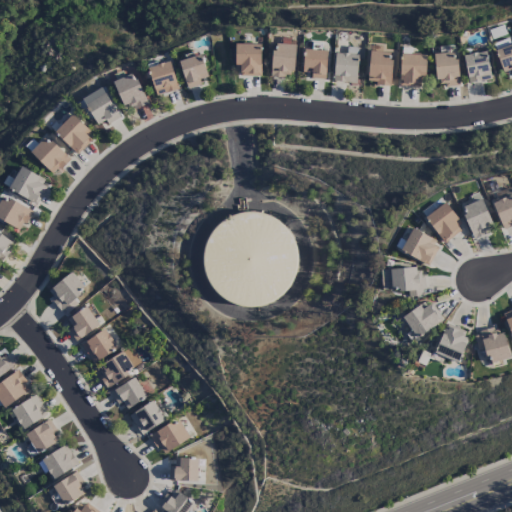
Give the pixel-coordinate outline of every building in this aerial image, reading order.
[(236,76),(260,77),(260,45),(237,44),(236,76)] [(294,77),(295,45),(272,44),(271,76),(294,77)] [(502,73),(511,70),(511,72),(511,44),(495,51),(502,73)] [(346,54),(334,53),(333,82),(357,83),(358,48),(347,48),(346,54)] [(311,79),(325,79),(326,51),(303,49),(302,73),(311,73),(311,79)] [(367,84),(390,85),(392,52),(369,51),(367,84)] [(490,80),(487,52),(464,54),(467,83),(490,80)] [(458,86),(457,60),(450,60),(450,53),(433,54),(435,80),(442,80),(442,87),(458,86)] [(419,87),(419,77),(425,77),(426,55),(400,54),(399,87),(419,87)] [(178,62),(187,89),(201,85),(199,80),(208,77),(201,55),(178,62)] [(147,69),(156,97),(178,89),(168,61),(147,69)] [(114,80),(123,112),(145,105),(136,73),(114,80)] [(85,105),(96,125),(105,121),(107,125),(119,118),(105,93),(85,105)] [(94,137),(70,115),(54,133),(77,155),(94,137)] [(45,136),(29,152),(53,175),(68,159),(45,136)] [(35,204),(47,181),(20,167),(8,190),(35,204)] [(511,225),(511,194),(492,203),(503,229),(511,225)] [(0,199),(0,220),(21,231),(32,211),(2,195),(0,199)] [(484,230),(493,226),(481,199),(460,208),(474,240),(486,234),(484,230)] [(424,217),(442,244),(461,232),(454,222),(457,220),(446,203),(424,217)] [(250,307),(289,296),(296,261),(285,219),(248,212),(210,222),(203,261),(214,300),(250,307)] [(439,241),(410,229),(400,253),(429,265),(439,241)] [(0,261),(1,262),(13,243),(0,234),(0,261)] [(408,292),(408,297),(424,297),(424,274),(417,275),(417,268),(390,269),(391,292),(408,292)] [(46,291),(60,310),(86,291),(72,272),(46,291)] [(439,324),(427,302),(402,316),(414,338),(439,324)] [(66,318),(71,328),(68,330),(74,341),(98,328),(87,307),(66,318)] [(511,309),(502,314),(511,338),(511,309)] [(467,331),(444,325),(435,356),(459,362),(467,331)] [(478,351),(485,349),(489,364),(509,358),(501,327),(473,334),(478,351)] [(117,349),(104,329),(80,345),(93,365),(117,349)] [(139,363),(131,348),(95,367),(106,388),(133,374),(130,368),(139,363)] [(4,355),(0,358),(0,376),(13,367),(4,355)] [(0,403),(3,408),(31,390),(18,371),(0,383),(0,403)] [(122,402),(126,410),(147,398),(135,378),(110,393),(117,405),(122,402)] [(22,430),(47,415),(35,395),(10,410),(22,430)] [(164,423),(154,402),(129,414),(139,435),(164,423)] [(150,435),(161,455),(189,439),(178,419),(150,435)] [(56,442),(52,435),(56,433),(50,421),(24,434),(35,453),(56,442)] [(78,465),(66,445),(39,461),(51,481),(78,465)] [(197,481),(197,459),(173,458),(172,481),(197,481)] [(84,494),(80,485),(83,484),(78,473),(52,484),(61,504),(84,494)] [(186,511),(193,503),(172,488),(158,506),(165,511),(186,511)]
